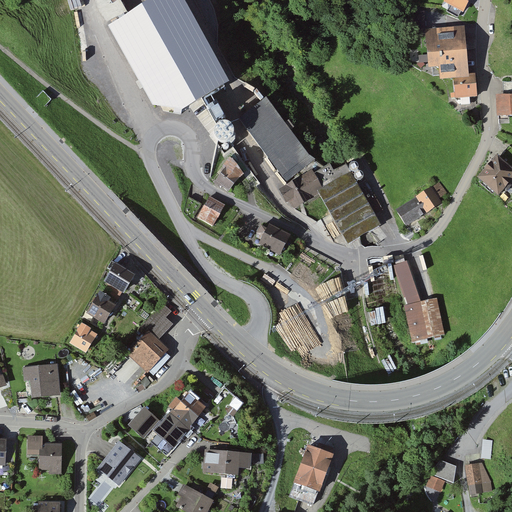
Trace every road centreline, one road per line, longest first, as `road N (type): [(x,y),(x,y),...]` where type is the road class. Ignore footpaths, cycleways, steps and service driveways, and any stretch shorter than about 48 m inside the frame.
road 1 (residential): [(241,347),(256,333),(262,310),(256,297),(217,279),(196,256),(151,165),(153,136),(188,136),(198,183),(332,249),(365,256),(429,242),(485,146),(486,0)]
road 2 (secondary): [(204,311),(0,96)]
road 3 (secondary): [(500,342),(444,385),(389,401),(296,385),(241,347)]
road 4 (residential): [(204,311),(182,335),(171,377),(84,436)]
road 5 (residential): [(511,391),(463,449),(469,511)]
